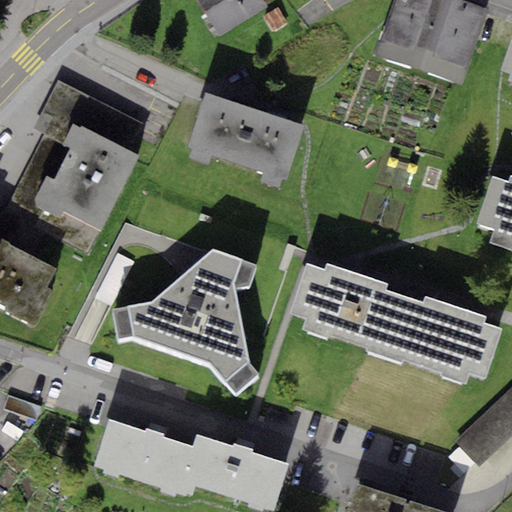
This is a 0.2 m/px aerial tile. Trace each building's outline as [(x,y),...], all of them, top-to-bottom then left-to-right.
[(198,0),(218,33),(266,5),(263,0),(198,0)] [(462,2),(462,0),(391,0),(373,55),(462,84),(487,10),(462,2)] [(288,23),(278,7),(262,17),(272,33),(288,23)] [(511,36),(500,72),(511,76),(509,81),(511,82),(511,36)] [(143,124),(57,80),(33,128),(44,133),(3,213),(88,255),(100,231),(139,156),(130,151),(143,124)] [(186,149),(190,150),(188,157),(208,164),(210,157),(263,175),(260,182),(279,188),(281,181),(287,183),(305,126),(204,93),(186,149)] [(475,225),(493,231),(489,242),(511,250),(511,175),(509,181),(492,176),(475,225)] [(0,303),(8,308),(4,313),(33,328),(52,291),(46,289),(57,269),(2,240),(8,230),(0,226),(0,303)] [(257,266),(212,249),(153,304),(112,309),(116,340),(131,337),(209,365),(235,395),(258,376),(249,364),(235,289),(248,286),(257,266)] [(304,319),(302,324),(300,330),(327,339),(329,333),(366,346),(363,352),(381,357),(402,296),(385,291),(388,284),(326,263),(323,270),(307,264),(290,314),(304,319)] [(467,380),(469,375),(484,380),(501,330),(483,324),(485,318),(424,297),(422,303),(402,296),(381,357),(402,364),(404,359),(439,371),(437,376),(465,385),(467,380)] [(480,467),(511,436),(511,388),(456,442),(480,467)] [(182,482),(193,447),(164,438),(165,433),(146,427),(145,432),(108,420),(93,466),(179,493),(182,482)] [(232,446),(197,434),(193,447),(182,482),(270,511),(272,511),(288,465),(252,453),(254,449),(234,442),(232,446)] [(442,511),(358,484),(348,511),(442,511)]
